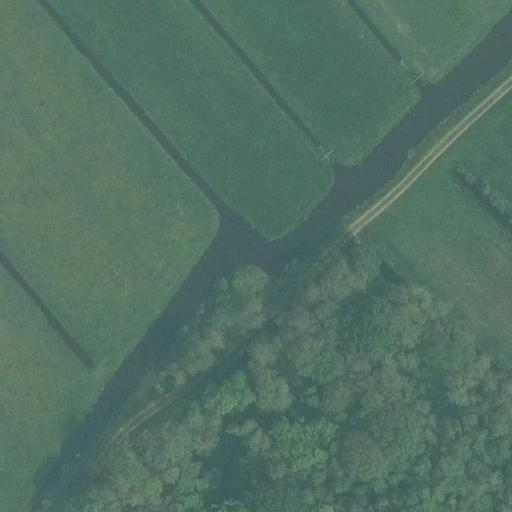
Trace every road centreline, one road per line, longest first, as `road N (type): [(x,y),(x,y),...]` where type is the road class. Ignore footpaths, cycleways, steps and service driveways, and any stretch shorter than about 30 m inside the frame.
road 1 (track): [(381,209),(136,425),(69,511)]
road 2 (track): [(381,209),(511,89)]
